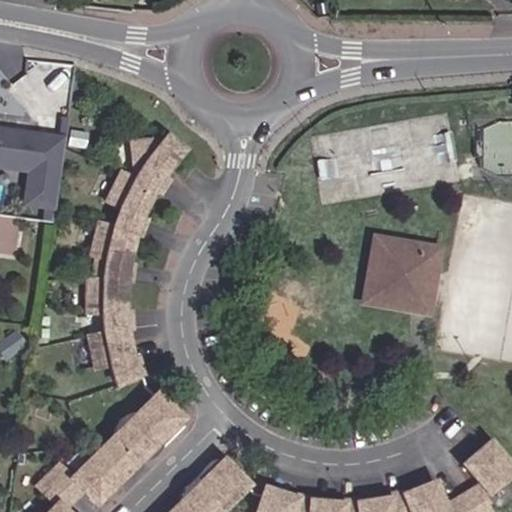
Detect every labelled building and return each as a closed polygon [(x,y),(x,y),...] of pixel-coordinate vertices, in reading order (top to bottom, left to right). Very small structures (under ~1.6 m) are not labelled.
[(64,137),(0,127),(0,167),(27,171),(22,204),(54,209),(64,137)] [(107,188),(145,207),(154,193),(161,196),(168,184),(163,180),(166,169),(181,152),(165,139),(161,145),(150,138),(126,139),(127,165),(138,173),(133,180),(115,172),(107,188)] [(145,207),(107,188),(100,203),(117,211),(114,227),(93,223),(89,240),(129,251),(131,238),(143,239),(144,223),(137,220),(145,207)] [(0,250),(18,252),(21,214),(0,212),(0,250)] [(425,309),(437,244),(372,232),(360,297),(416,307),(425,309)] [(129,251),(89,240),(85,258),(104,260),(100,279),(83,279),(82,296),(123,298),(122,284),(130,284),(131,268),(125,267),(129,251)] [(123,298),(82,296),(83,316),(107,316),(108,332),(86,335),(89,352),(131,346),(129,332),(136,331),(136,315),(126,314),(123,298)] [(131,346),(89,352),(92,369),(114,367),(118,386),(146,378),(144,360),(134,362),(131,346)] [(82,494),(99,511),(185,426),(159,398),(73,479),(59,465),(36,487),(52,506),(46,511),(64,511),(82,494)] [(462,485),(478,511),(480,511),(493,504),(485,490),(511,464),(511,459),(486,433),(463,453),(466,462),(478,476),(462,485)] [(217,511),(245,484),(221,459),(166,511),(217,511)] [(405,488),(413,511),(446,511),(458,507),(460,511),(478,511),(462,485),(447,495),(434,477),(432,476),(405,488)] [(357,499),(358,511),(413,511),(405,488),(403,485),(387,489),(388,494),(357,499)] [(264,486),(255,511),(308,511),(309,496),(309,491),(293,489),(293,494),(264,486)] [(309,496),(308,511),(358,511),(357,499),(356,493),(340,493),(340,497),(309,496)]
